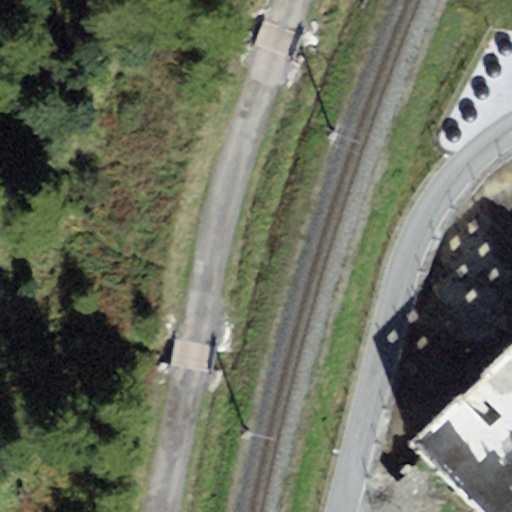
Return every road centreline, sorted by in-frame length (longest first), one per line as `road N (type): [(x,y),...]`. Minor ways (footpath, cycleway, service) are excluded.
road 1 (track): [(162,511),(218,227),(290,0)]
road 2 (residential): [(511,129),(470,160),(420,230),(342,511)]
